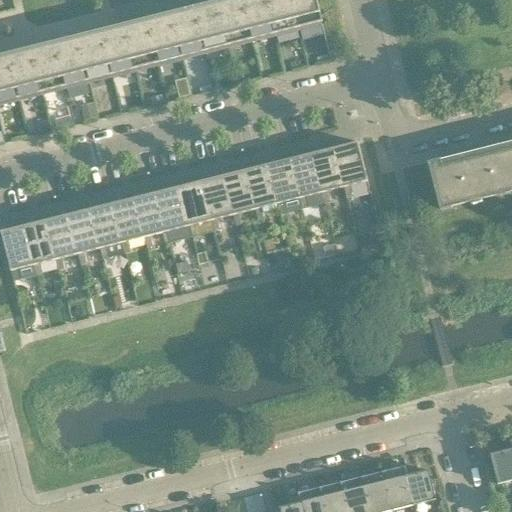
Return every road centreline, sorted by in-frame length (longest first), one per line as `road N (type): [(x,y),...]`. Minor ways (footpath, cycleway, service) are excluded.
road 1 (residential): [(0,177),(380,78)]
road 2 (residential): [(77,511),(446,419)]
road 3 (residential): [(511,118),(397,147),(380,78)]
